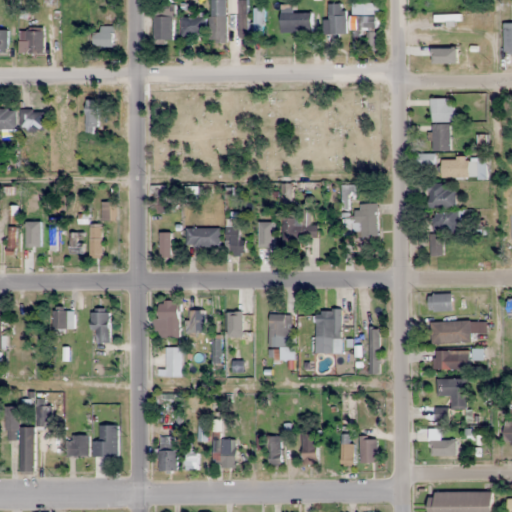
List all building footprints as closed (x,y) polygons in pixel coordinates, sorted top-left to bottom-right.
[(448,8),(448,0),(428,0),(429,8),(448,8)] [(329,4),(329,20),(324,20),(324,34),(346,34),(346,4),(329,4)] [(312,32),(312,13),(292,13),(292,5),(281,5),(281,32),(312,32)] [(254,37),(264,37),(264,8),(254,8),(254,37)] [(448,14),(428,14),(428,26),(448,26),(448,14)] [(172,16),(154,16),(154,43),(172,43),(172,16)] [(210,16),(210,42),(227,42),(227,25),(231,25),(231,16),(210,16)] [(353,16),(353,50),(377,50),(377,16),(353,16)] [(205,36),(205,17),(181,17),(181,36),(205,36)] [(113,28),(93,28),(93,48),(113,48),(113,28)] [(43,29),(20,29),(20,53),(43,53),(43,29)] [(429,45),(429,70),(448,70),(448,45),(429,45)] [(448,98),(432,98),(432,121),(454,121),(454,105),(448,105),(448,98)] [(99,132),(99,99),(86,99),(86,132),(99,132)] [(16,110),(0,109),(0,129),(16,130),(16,110)] [(20,109),(20,131),(44,131),(44,109),(20,109)] [(451,125),(432,125),(432,151),(451,151),(451,125)] [(84,158),(108,158),(108,142),(84,142),(84,158)] [(420,165),(435,165),(434,154),(419,155),(420,165)] [(487,158),(442,157),(441,178),(487,178),(487,158)] [(456,207),(456,190),(447,190),(447,184),(429,184),(429,207),(456,207)] [(154,185),(154,213),(171,213),(171,185),(154,185)] [(117,202),(102,202),(102,219),(117,219),(117,202)] [(377,203),(357,203),(357,238),(377,238),(377,203)] [(459,212),(431,212),(431,231),(459,231),(459,212)] [(283,216),(283,239),(318,239),(318,225),(310,225),(310,216),(283,216)] [(60,218),(50,218),(50,252),(60,252),(60,218)] [(226,255),(242,254),(241,224),(225,224),(226,255)] [(254,258),(267,258),(267,224),(254,224),(254,258)] [(102,254),(102,226),(90,226),(91,254),(102,254)] [(220,228),(186,228),(186,247),(220,247),(220,228)] [(45,252),(45,232),(23,232),(23,252),(45,252)] [(84,232),(69,232),(69,253),(84,253),(84,232)] [(430,254),(443,254),(443,234),(430,234),(430,254)] [(160,257),(171,257),(171,235),(160,235),(160,257)] [(429,294),(429,311),(453,311),(453,294),(429,294)] [(159,320),(169,320),(169,338),(179,338),(179,301),(159,301),(159,320)] [(205,309),(187,309),(187,333),(205,333),(205,309)] [(242,309),(225,309),(225,331),(242,331),(242,309)] [(74,310),(53,310),(53,330),(74,330),(74,310)] [(317,338),(341,338),(341,310),(317,310),(317,338)] [(31,311),(22,311),(22,355),(31,355),(31,311)] [(92,332),(97,332),(97,342),(110,342),(110,311),(92,311),(92,332)] [(270,344),(291,344),(291,314),(270,314),(270,344)] [(431,322),(431,344),(472,343),(472,335),(487,334),(487,321),(431,322)] [(370,330),(370,374),(379,374),(379,330),(370,330)] [(221,339),(212,339),(212,363),(221,363),(221,339)] [(166,348),(166,368),(156,368),(156,377),(181,377),(181,348),(166,348)] [(470,351),(434,351),(434,369),(470,369),(470,351)] [(468,378),(437,378),(437,396),(451,396),(451,408),(436,408),(436,421),(449,421),(449,411),(468,411),(468,378)] [(52,405),(37,405),(37,427),(52,427),(52,405)] [(6,440),(18,440),(18,407),(6,407),(6,440)] [(94,441),(94,457),(119,457),(119,425),(100,425),(100,441),(94,441)] [(21,472),(36,472),(36,428),(21,428),(21,472)] [(303,429),(303,458),(318,458),(318,429),(303,429)] [(431,457),(453,457),(453,432),(431,432),(431,457)] [(355,443),(350,443),(350,434),(341,434),(341,464),(355,464),(355,443)] [(89,457),(89,435),(67,435),(67,457),(89,457)] [(177,471),(177,437),(160,437),(160,471),(177,471)] [(269,437),(269,465),(284,465),(284,437),(269,437)] [(237,439),(215,439),(215,465),(237,465),(237,439)] [(378,439),(361,439),(361,463),(378,463),(378,439)] [(196,469),(196,460),(189,460),(189,464),(187,464),(187,469),(196,469)] [(492,511),(492,492),(429,492),(428,511),(492,511)]
